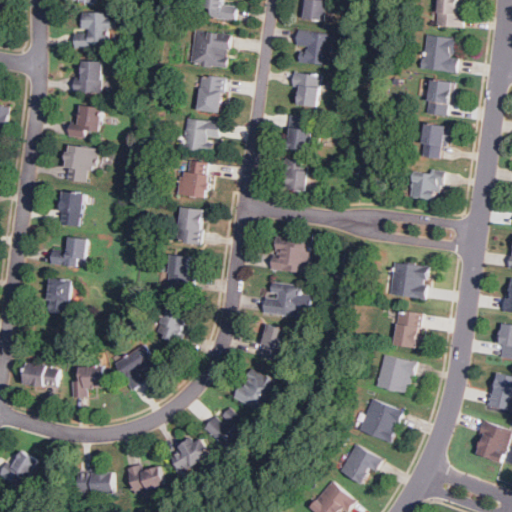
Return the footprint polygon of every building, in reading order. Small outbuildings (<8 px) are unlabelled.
[(238,20),(239,10),(226,9),(226,0),(206,0),(206,18),(238,20)] [(329,0),(306,0),(306,19),(329,20),(329,0)] [(459,13),(459,0),(440,0),(440,27),(467,27),(467,13),(459,13)] [(85,13),(85,33),(77,33),(78,47),(110,47),(110,28),(115,28),(115,12),(85,13)] [(234,36),(200,30),(194,63),(229,68),(234,36)] [(331,65),(334,33),(302,30),(299,61),(331,65)] [(462,38),(429,35),(426,69),(459,72),(462,38)] [(104,61),(84,61),(84,78),(78,78),(78,92),(104,92),(104,61)] [(301,88),(300,105),(322,105),(323,73),(297,73),(296,88),(301,88)] [(200,110),(223,113),(228,78),(205,75),(200,110)] [(456,82),(434,80),(431,113),(453,115),(456,82)] [(0,129),(9,130),(11,105),(0,104),(0,129)] [(76,135),(88,136),(89,129),(101,131),(105,108),(81,104),(76,135)] [(289,147),(316,152),(320,131),(309,129),(311,117),(294,114),(289,147)] [(187,149),(220,152),(222,121),(190,119),(187,149)] [(426,157),(444,158),(445,145),(451,146),(452,125),(427,124),(426,157)] [(68,168),(73,168),(72,180),(94,182),(97,147),(70,145),(68,168)] [(209,198),(214,163),(187,160),(183,194),(209,198)] [(311,162),(289,160),(285,187),(307,190),(311,162)] [(441,198),(443,176),(418,173),(416,196),(441,198)] [(84,226),(86,193),(65,191),(62,224),(84,226)] [(204,244),(207,209),(184,207),(181,242),(204,244)] [(70,250),(57,247),(54,262),(86,268),(91,239),(72,236),(70,250)] [(313,241),(279,237),(275,268),(309,273),(313,241)] [(195,258),(175,254),(170,285),(190,288),(195,258)] [(394,293),(428,298),(433,267),(398,262),(394,293)] [(76,279),(55,276),(50,311),(70,314),(76,279)] [(304,286),(272,281),(268,311),(299,316),(304,286)] [(181,341),(192,310),(171,303),(160,334),(181,341)] [(425,313),(401,310),(397,344),(421,347),(425,313)] [(292,330),(271,323),(260,355),(281,362),(292,330)] [(511,357),(511,325),(506,324),(501,356),(511,357)] [(161,363),(144,343),(118,365),(130,381),(144,369),(147,374),(161,363)] [(380,386),(412,393),(419,361),(387,354),(380,386)] [(63,366),(31,362),(28,384),(60,388),(63,366)] [(77,396),(91,396),(91,389),(108,388),(108,366),(81,366),(81,381),(76,381),(77,396)] [(237,397),(268,414),(284,384),(254,367),(237,397)] [(492,405),(511,409),(511,374),(499,372),(492,405)] [(395,441),(406,410),(374,399),(363,431),(395,441)] [(229,418),(222,411),(208,424),(230,448),(250,428),(235,412),(229,418)] [(505,462),(511,439),(511,429),(487,421),(477,454),(505,462)] [(173,451),(183,472),(214,457),(203,436),(173,451)] [(384,457),(358,444),(344,471),(369,484),(384,457)] [(10,462),(3,475),(26,488),(42,461),(24,451),(16,465),(10,462)] [(147,471),(145,464),(130,469),(138,495),(169,485),(163,466),(147,471)] [(84,473),(84,496),(117,496),(117,473),(84,473)] [(347,511),(358,501),(336,481),(313,505),(320,511),(347,511)] [(0,511),(1,511),(12,502),(0,490),(0,511)]
